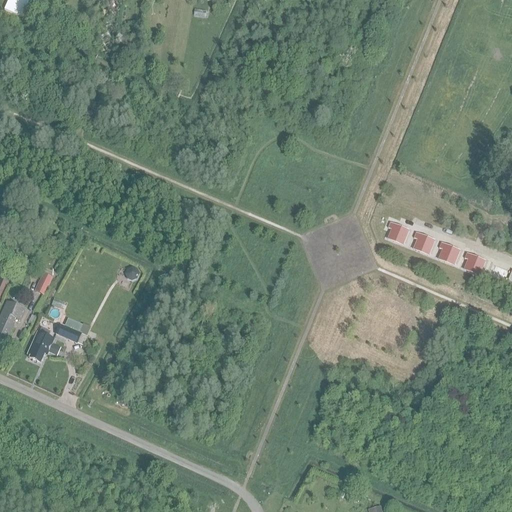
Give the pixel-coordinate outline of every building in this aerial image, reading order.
[(28,21),(35,4),(25,0),(8,0),(4,11),(28,21)] [(111,40),(108,33),(99,37),(102,44),(111,40)] [(38,219),(21,211),(16,221),(33,229),(38,219)] [(392,231),(389,238),(405,244),(410,232),(391,224),(389,230),(392,231)] [(417,241),(414,248),(430,254),(435,242),(417,234),(414,240),(417,241)] [(442,251),(439,258),(455,265),(460,252),(442,244),(439,250),(442,251)] [(468,261),(465,268),(481,275),(486,262),(467,255),(465,260),(468,261)] [(506,285),(511,272),(492,265),(490,270),(494,271),(491,279),(506,285)] [(127,280),(131,282),(136,280),(139,275),(137,270),(132,268),(127,270),(124,275),(127,280)] [(35,293),(44,297),(53,279),(44,274),(35,293)] [(8,284),(0,280),(0,302),(8,284)] [(24,311),(7,303),(0,318),(0,346),(2,347),(3,343),(5,344),(14,326),(10,324),(12,318),(19,322),(24,311)] [(55,336),(84,347),(88,337),(87,337),(79,334),(83,326),(82,326),(68,320),(65,327),(60,325),(55,336)] [(79,334),(87,337),(91,328),(82,325),(82,326),(83,326),(79,334)] [(59,351),(58,349),(52,346),(54,341),(37,334),(28,355),(30,356),(29,359),(40,364),(45,354),(47,355),(48,353),(55,356),(57,355),(59,351)]
